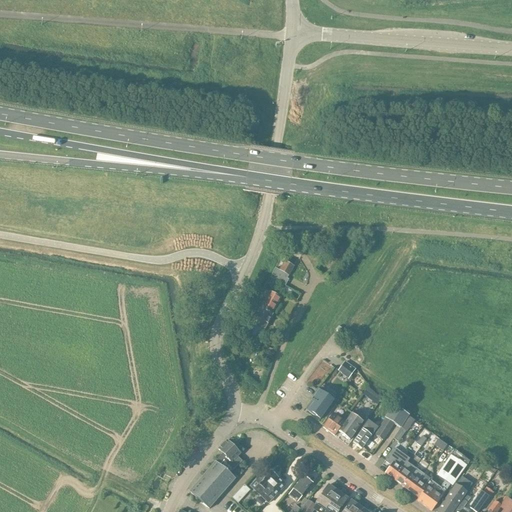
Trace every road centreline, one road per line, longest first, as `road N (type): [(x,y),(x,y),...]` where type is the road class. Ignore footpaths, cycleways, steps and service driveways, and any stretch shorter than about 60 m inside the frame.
road 1 (primary): [(511,188),(295,163),(0,114)]
road 2 (track): [(0,297),(104,314),(128,328),(139,422),(84,500),(42,511)]
road 3 (primary): [(248,177),(511,212)]
road 4 (primary): [(0,132),(248,177)]
road 5 (unclassified): [(243,270),(205,253),(148,260),(0,234)]
road 6 (primary): [(0,154),(248,177)]
road 7 (unclassified): [(292,31),(268,194),(243,270)]
road 8 (unclassified): [(511,48),(292,31)]
road 9 (residential): [(280,415),(309,424),(429,511)]
road 10 (unclassified): [(272,426),(397,511)]
road 11 (residential): [(255,416),(288,327),(317,279)]
road 12 (unclassified): [(243,270),(214,332),(234,410)]
road 13 (unclassified): [(171,511),(234,410)]
